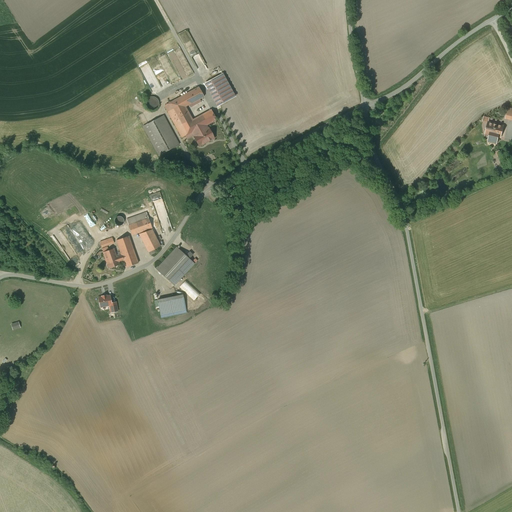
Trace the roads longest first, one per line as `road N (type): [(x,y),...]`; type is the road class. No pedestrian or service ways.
road 1 (unclassified): [(364,107),(214,185),(141,268),(93,286),(0,277)]
road 2 (unclassified): [(459,511),(401,205),(364,107)]
road 3 (unclassified): [(494,20),(404,88),(364,107)]
